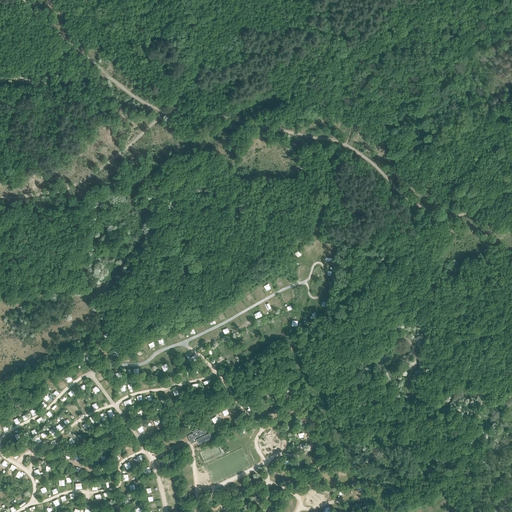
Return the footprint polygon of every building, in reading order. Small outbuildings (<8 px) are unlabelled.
[(166,373),(170,371),(166,363),(161,365),(166,373)] [(96,394),(100,390),(96,385),(92,389),(96,394)] [(48,392),(44,396),(48,400),(52,396),(48,392)] [(189,439),(195,436),(197,439),(210,432),(208,427),(204,429),(201,423),(185,431),(189,439)] [(77,424),(72,428),(76,433),(81,429),(77,424)]
